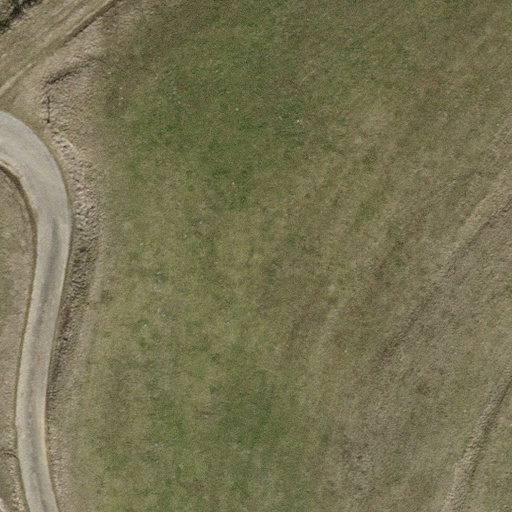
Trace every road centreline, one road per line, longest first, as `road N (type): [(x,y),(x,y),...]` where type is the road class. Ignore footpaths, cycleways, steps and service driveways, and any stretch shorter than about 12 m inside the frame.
road 1 (unclassified): [(0,129),(21,137),(56,188),(55,256),(32,369),(36,447),(54,511)]
road 2 (track): [(125,0),(0,98)]
